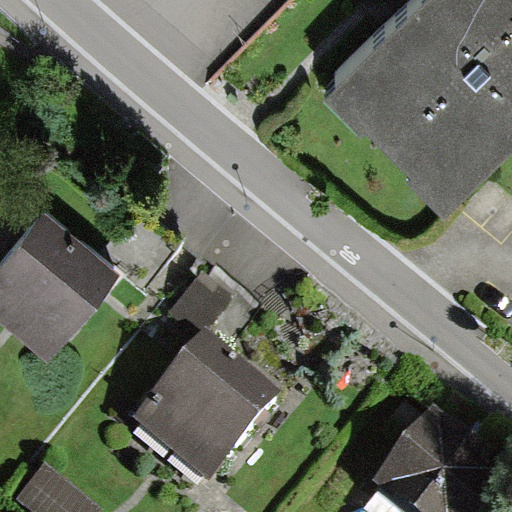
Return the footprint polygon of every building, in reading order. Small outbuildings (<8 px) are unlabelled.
[(511,0),(410,0),(322,89),(449,212),(511,147),(511,0)] [(45,212),(0,269),(0,325),(50,364),(122,271),(45,212)] [(170,313),(198,336),(205,327),(209,331),(239,296),(206,269),(170,313)] [(198,336),(132,421),(211,482),(284,388),(209,331),(205,327),(198,336)] [(494,511),(511,492),(511,476),(433,410),(371,483),(405,511),(494,511)] [(93,511),(41,466),(11,500),(24,511),(93,511)]
